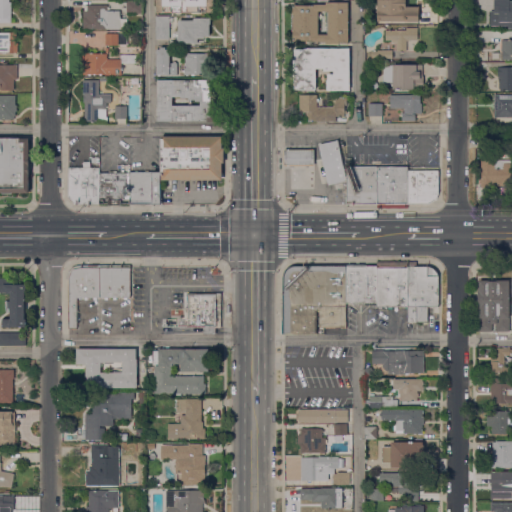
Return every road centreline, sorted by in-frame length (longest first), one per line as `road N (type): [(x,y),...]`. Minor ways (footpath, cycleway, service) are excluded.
road 1 (residential): [(456,511),(456,0)]
road 2 (residential): [(49,511),(49,0)]
road 3 (primary): [(254,234),(254,396)]
road 4 (primary): [(255,77),(254,234)]
